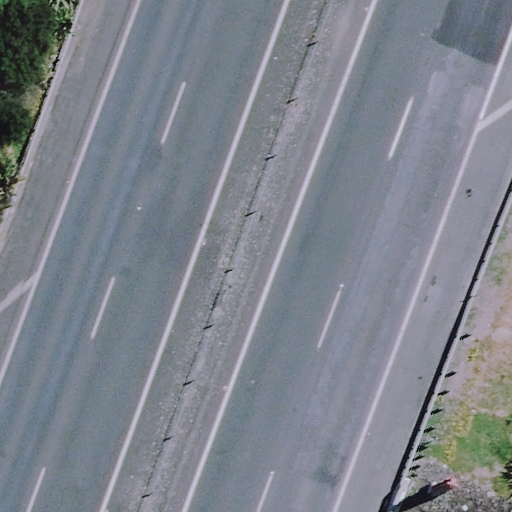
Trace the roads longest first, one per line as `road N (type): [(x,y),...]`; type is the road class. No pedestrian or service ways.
road 1 (motorway): [(449,0),(258,511)]
road 2 (motorway): [(21,511),(209,0)]
